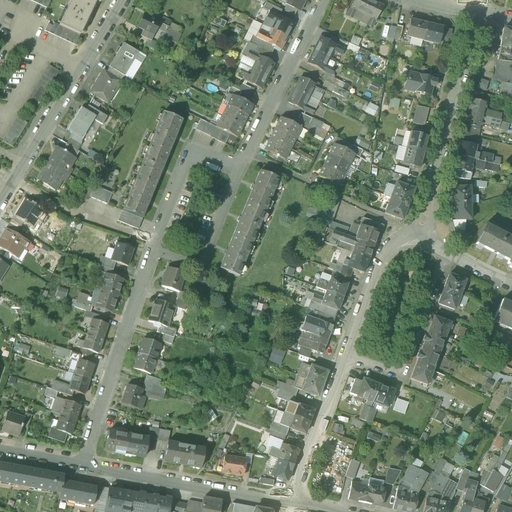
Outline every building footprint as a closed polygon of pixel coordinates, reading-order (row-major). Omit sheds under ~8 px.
[(50,0),(44,0),(42,6),(47,9),(50,0)] [(68,0),(58,23),(60,24),(71,0),(68,0)] [(95,4),(96,1),(92,0),(71,0),(60,24),(59,26),(64,28),(69,31),(74,33),(80,35),(81,34),(95,4)] [(299,12),(305,0),(282,0),(281,3),(287,6),(297,11),(299,12)] [(356,11),(363,14),(370,0),(369,0),(354,0),(350,8),(356,11)] [(363,14),(370,18),(376,21),(383,7),(370,0),(363,14)] [(263,9),(269,12),(278,17),(279,17),(282,10),(266,2),(263,9)] [(96,5),(95,4),(81,34),(82,34),(96,5)] [(284,12),(294,16),(297,11),(287,6),(284,12)] [(352,19),(356,11),(350,8),(346,16),(352,19)] [(352,19),(359,23),(363,14),(356,11),(352,19)] [(266,18),(276,22),(278,17),(269,12),(266,18)] [(370,18),(363,14),(359,23),(366,26),(370,18)] [(143,30),(154,36),(157,29),(160,23),(159,23),(143,15),(137,27),(143,30)] [(157,29),(165,33),(170,23),(171,21),(162,16),(159,23),(160,23),(157,29)] [(227,22),(214,16),(210,24),(223,30),(227,22)] [(276,22),(272,30),(287,37),(293,24),(279,17),(278,17),(276,22)] [(266,18),(262,25),(263,25),(272,30),(276,22),(266,18)] [(371,29),(376,21),(370,18),(366,26),(371,29)] [(246,33),(253,36),(256,38),(258,32),(262,25),(253,20),(246,33)] [(406,37),(422,41),(427,24),(410,20),(406,37)] [(49,34),(54,36),(59,26),(54,23),(52,27),(49,34)] [(179,28),(170,23),(165,33),(167,35),(165,40),(175,45),(180,35),(176,33),(179,28)] [(442,28),(427,24),(422,41),(438,45),(438,43),(442,28)] [(262,25),(258,32),(268,37),(272,30),(263,25),(262,25)] [(54,36),(60,38),(64,28),(59,26),(54,36)] [(393,39),(396,28),(390,26),(387,38),(393,39)] [(393,39),(399,41),(403,27),(397,26),(396,28),(393,39)] [(60,38),(65,41),(69,31),(64,28),(60,38)] [(438,43),(448,45),(452,30),(442,28),(438,43)] [(507,48),(511,49),(511,29),(504,28),(500,47),(507,48)] [(147,39),(151,41),(154,36),(143,30),(141,36),(147,39)] [(287,37),(272,30),(268,37),(265,43),(275,47),(280,50),(287,37)] [(65,41),(70,43),(74,33),(69,31),(65,41)] [(265,43),(268,37),(258,32),(256,38),(265,43)] [(80,35),(74,33),(70,43),(75,46),(80,36),(80,35)] [(253,36),(246,33),(243,40),(250,43),(253,36)] [(253,36),(250,43),(271,54),(275,47),(265,43),(256,38),(253,36)] [(349,43),(358,48),(361,40),(352,36),(349,43)] [(329,58),(332,51),(335,46),(320,38),(314,51),(329,58)] [(144,45),(156,51),(159,45),(151,41),(147,39),(144,45)] [(482,54),(494,57),(497,45),(485,42),(482,54)] [(124,77),(139,53),(124,43),(109,67),(124,77)] [(268,61),(271,54),(250,43),(246,50),(258,56),(268,61)] [(346,49),(356,54),(359,48),(358,48),(349,43),(346,49)] [(344,50),(335,46),(332,51),(341,55),(344,50)] [(497,61),(510,63),(511,55),(511,53),(506,52),(507,48),(500,47),(497,61)] [(243,56),(256,62),(258,56),(246,50),(243,56)] [(325,66),(329,58),(314,51),(307,64),(322,71),(325,66)] [(139,53),(124,77),(131,81),(146,57),(139,53)] [(256,62),(243,56),(243,55),(239,63),(240,63),(252,69),(256,62)] [(268,61),(258,56),(256,62),(252,69),(267,77),(274,64),(268,61)] [(494,82),(501,83),(511,84),(511,63),(510,63),(497,61),(494,82)] [(238,68),(250,74),(252,69),(240,63),(238,68)] [(26,104),(36,110),(59,73),(49,66),(26,104)] [(334,70),(325,66),(322,71),(324,72),(331,75),(332,74),(334,70)] [(119,80),(121,82),(124,77),(109,67),(106,72),(119,80)] [(418,76),(430,79),(432,71),(416,67),(415,72),(419,73),(418,76)] [(261,89),(267,77),(252,69),(250,74),(248,76),(246,82),(261,89)] [(90,93),(106,102),(119,80),(106,72),(104,71),(90,93)] [(236,77),(246,82),(248,76),(239,71),(236,77)] [(321,79),(330,84),(333,78),(334,78),(335,77),(334,74),(332,74),(331,75),(324,72),(321,79)] [(430,95),(432,86),(434,80),(430,79),(418,76),(410,74),(409,79),(407,79),(404,90),(415,93),(415,92),(430,95)] [(309,98),(313,90),(315,85),(300,77),(294,90),(309,98)] [(330,84),(342,90),(345,83),(334,78),(333,78),(330,84)] [(119,80),(106,102),(108,104),(121,82),(119,80)] [(324,81),(321,88),(325,90),(331,93),(332,92),(335,86),(324,81)] [(380,85),(372,81),(368,89),(376,93),(380,85)] [(228,86),(220,82),(217,87),(225,91),(228,86)] [(242,83),(238,91),(241,92),(250,96),(253,89),(242,83)] [(509,101),(511,87),(511,84),(501,83),(498,98),(509,101)] [(321,88),(315,85),(313,90),(322,95),(325,90),(321,88)] [(332,92),(346,99),(349,93),(335,86),(332,92)] [(238,99),(241,92),(238,91),(230,87),(227,94),(233,96),(238,99)] [(305,105),(309,98),(294,90),(287,103),(303,111),(305,105)] [(313,90),(309,98),(319,102),(322,95),(313,90)] [(233,96),(227,94),(224,101),(229,104),(233,96)] [(229,104),(228,107),(247,117),(253,106),(238,99),(233,96),(229,104)] [(315,110),(319,102),(309,98),(305,105),(315,110)] [(400,100),(390,98),(390,99),(388,107),(398,110),(400,100)] [(338,103),(330,99),(327,106),(334,110),(338,103)] [(466,113),(483,117),(485,110),(486,104),(470,99),(466,113)] [(378,107),(369,103),(364,112),(373,117),(378,107)] [(315,110),(305,105),(303,111),(312,115),(315,110)] [(75,136),(82,140),(94,120),(102,125),(106,117),(88,106),(85,110),(81,108),(67,131),(73,134),(75,136)] [(412,124),(424,127),(429,109),(417,106),(412,124)] [(242,127),(247,117),(228,107),(223,117),(242,127)] [(501,114),(485,110),(483,117),(501,121),(501,120),(500,120),(501,114)] [(163,113),(149,145),(169,153),(182,121),(163,113)] [(301,113),(298,119),(295,125),(300,128),(299,128),(306,131),(309,125),(312,119),(301,113)] [(480,129),(481,123),(483,117),(466,113),(463,125),(480,129)] [(237,138),(242,127),(223,117),(217,128),(222,131),(230,134),(230,135),(237,138)] [(501,121),(483,117),(481,123),(499,128),(501,121)] [(3,142),(13,148),(27,124),(17,118),(3,142)] [(280,118),(275,129),(294,139),(299,128),(300,128),(295,125),(280,118)] [(309,125),(320,130),(323,125),(312,119),(309,125)] [(195,130),(201,133),(206,123),(200,120),(195,130)] [(211,125),(206,123),(201,133),(206,135),(211,125)] [(216,128),(211,125),(206,135),(212,138),(216,128)] [(306,131),(317,137),(320,130),(309,125),(306,131)] [(323,125),(320,130),(327,133),(330,128),(323,125)] [(217,128),(216,128),(212,138),(217,141),(222,131),(217,128)] [(463,128),(461,134),(478,138),(479,132),(463,128)] [(275,129),(270,139),(289,149),(294,139),(275,129)] [(320,130),(317,137),(324,140),(327,133),(320,130)] [(230,134),(222,131),(217,141),(225,144),(227,140),(230,135),(230,134)] [(406,145),(406,148),(423,153),(427,137),(410,133),(406,145)] [(476,143),(478,138),(461,134),(460,139),(476,143)] [(230,135),(227,140),(234,143),(237,138),(230,135)] [(82,140),(75,136),(72,140),(79,144),(82,140)] [(371,142),(361,138),(357,146),(367,151),(371,142)] [(398,146),(406,148),(406,145),(404,143),(402,142),(403,140),(395,138),(393,145),(398,146)] [(70,139),(66,145),(77,151),(81,145),(79,144),(72,140),(70,139)] [(284,159),(289,149),(270,139),(264,150),(268,152),(279,158),(284,160),(284,159)] [(456,156),(473,160),(474,153),(476,146),(459,142),(456,156)] [(82,154),(77,151),(66,145),(63,151),(72,157),(72,158),(74,160),(77,161),(82,154)] [(155,186),(169,153),(149,145),(136,178),(155,186)] [(334,145),(328,155),(348,165),(353,155),(353,154),(348,152),(334,145)] [(353,155),(359,158),(364,151),(352,145),(348,152),(353,154),(353,155)] [(406,148),(398,146),(394,160),(402,162),(406,148)] [(57,148),(47,164),(65,175),(68,176),(72,170),(69,169),(66,167),(72,158),(72,157),(63,151),(57,148)] [(419,169),(423,153),(406,148),(402,162),(401,165),(419,169)] [(276,164),(287,169),(290,163),(284,159),(284,160),(279,158),(268,152),(265,159),(276,164)] [(492,157),(474,153),(473,160),(491,163),(492,157)] [(343,176),(348,165),(328,155),(323,166),(343,176)] [(470,174),(472,167),(473,160),(456,156),(454,171),(470,174)] [(66,167),(69,169),(74,160),(72,158),(66,167)] [(491,163),(473,160),(472,167),(492,171),(494,164),(491,163)] [(55,192),(65,175),(47,164),(37,181),(55,192)] [(348,165),(343,176),(349,179),(354,168),(348,165)] [(338,186),(343,176),(323,166),(318,177),(332,184),(337,186),(338,186)] [(396,166),(394,173),(407,176),(409,169),(396,166)] [(260,171),(246,204),(265,212),(279,179),(260,171)] [(452,178),(470,180),(471,174),(470,174),(454,171),(452,178)] [(142,219),(155,186),(136,178),(122,211),(142,219)] [(394,186),(390,198),(408,205),(414,189),(396,183),(394,186)] [(90,197),(108,205),(112,194),(95,187),(93,192),(80,184),(74,194),(87,202),(90,197)] [(330,189),(341,195),(344,189),(338,186),(337,186),(332,184),(330,189)] [(382,195),(390,198),(394,186),(387,184),(382,195)] [(451,188),(451,204),(470,204),(470,187),(451,188)] [(402,220),(408,205),(390,198),(384,213),(402,220)] [(328,199),(326,204),(318,226),(326,229),(328,230),(331,223),(332,223),(332,222),(337,208),(339,203),(328,199)] [(24,222),(31,227),(32,228),(36,221),(41,224),(46,216),(41,213),(42,212),(24,201),(15,216),(15,217),(24,222)] [(246,204),(233,236),(252,244),(265,212),(246,204)] [(471,220),(470,204),(451,204),(452,221),(471,220)] [(118,221),(138,230),(143,219),(142,219),(122,211),(118,221)] [(14,215),(9,224),(19,230),(24,222),(15,217),(15,216),(14,215)] [(359,226),(354,239),(356,240),(373,246),(378,233),(381,225),(362,218),(359,226)] [(36,233),(41,224),(36,221),(32,228),(31,227),(30,229),(36,233)] [(349,228),(332,222),(332,223),(331,223),(328,230),(339,234),(346,237),(349,228)] [(351,223),(349,228),(346,237),(354,239),(359,226),(351,223)] [(16,235),(19,230),(9,224),(5,229),(7,230),(16,235)] [(503,258),(509,261),(511,252),(511,239),(485,225),(476,242),(484,245),(483,247),(492,252),(493,251),(504,256),(503,258)] [(313,239),(321,242),(326,229),(318,226),(313,239)] [(326,244),(334,247),(339,234),(328,230),(326,229),(321,242),(326,244)] [(12,256),(15,258),(20,249),(24,251),(29,243),(16,235),(7,230),(0,241),(0,248),(6,252),(12,256)] [(341,250),(351,254),(356,240),(354,239),(346,237),(339,234),(334,247),(341,250)] [(238,277),(252,244),(233,236),(219,269),(238,277)] [(356,240),(351,254),(368,260),(373,246),(356,240)] [(115,262),(127,266),(132,249),(117,244),(114,253),(115,254),(112,261),(115,262)] [(28,253),(24,251),(20,249),(15,258),(22,263),(28,253)] [(343,266),(346,267),(351,254),(341,250),(336,263),(343,266)] [(12,256),(6,252),(2,257),(9,261),(12,256)] [(363,273),(368,260),(351,254),(346,267),(347,267),(353,269),(363,273)] [(101,258),(98,265),(113,270),(115,262),(112,261),(101,258)] [(332,270),(340,273),(341,270),(343,266),(336,263),(335,265),(330,263),(328,269),(332,270)] [(111,276),(113,270),(98,265),(96,271),(100,272),(106,274),(111,276)] [(344,275),(350,277),(353,269),(347,267),(345,272),(344,275)] [(159,286),(178,293),(179,292),(176,291),(179,281),(182,282),(184,274),(167,268),(164,278),(162,277),(159,286)] [(295,270),(288,268),(286,275),(292,277),(295,270)] [(340,273),(332,270),(330,276),(331,277),(330,278),(336,280),(339,275),(340,273)] [(100,272),(94,289),(100,291),(106,274),(100,272)] [(331,277),(330,276),(321,273),(319,280),(328,283),(330,278),(331,277)] [(106,274),(100,291),(117,297),(123,280),(111,276),(106,274)] [(350,277),(344,275),(341,282),(347,284),(350,277)] [(449,275),(443,289),(460,295),(465,281),(449,275)] [(328,283),(325,292),(342,298),(347,284),(341,282),(336,280),(330,278),(328,283)] [(315,288),(325,292),(328,283),(319,280),(318,280),(315,288)] [(68,290),(58,287),(55,296),(65,300),(68,290)] [(88,306),(92,307),(95,308),(100,291),(94,289),(91,297),(88,306)] [(454,310),(460,295),(443,289),(438,304),(454,310)] [(111,313),(117,297),(100,291),(95,308),(107,312),(111,313)] [(178,293),(176,299),(187,302),(189,295),(179,292),(178,293)] [(306,292),(303,299),(310,302),(313,295),(306,292)] [(325,292),(323,298),(320,305),(326,307),(337,311),(342,298),(325,292)] [(79,293),(76,301),(88,306),(91,297),(79,293)] [(311,302),(320,305),(323,298),(313,295),(310,302),(311,302)] [(481,307),(486,310),(491,299),(486,296),(481,307)] [(257,300),(248,298),(247,305),(256,307),(257,300)] [(185,311),(187,302),(176,299),(174,307),(174,308),(178,309),(185,311)] [(299,306),(308,309),(311,302),(310,302),(303,299),(302,299),(299,306)] [(74,307),(86,311),(90,313),(92,307),(88,306),(76,301),(74,307)] [(159,325),(168,328),(170,320),(170,319),(167,318),(171,307),(174,308),(174,307),(155,301),(148,322),(153,324),(159,325)] [(492,322),(511,330),(511,305),(502,301),(492,322)] [(323,315),(326,307),(320,305),(311,302),(308,309),(313,311),(323,315)] [(170,319),(170,320),(174,321),(178,309),(174,308),(171,307),(167,318),(170,319)] [(326,307),(323,315),(334,319),(337,311),(326,307)] [(98,322),(100,316),(90,313),(86,311),(84,317),(92,320),(98,322)] [(310,318),(320,322),(323,315),(313,311),(310,318)] [(332,326),(334,319),(323,315),(320,322),(332,326)] [(466,323),(478,327),(481,321),(468,316),(466,323)] [(300,331),(303,332),(327,340),(332,326),(320,322),(310,318),(310,319),(305,317),(303,324),(300,331)] [(433,317),(428,331),(445,338),(448,329),(450,330),(452,326),(450,325),(450,323),(433,317)] [(285,325),(300,331),(303,324),(287,318),(285,325)] [(92,320),(87,334),(102,340),(107,325),(98,322),(92,320)] [(158,328),(156,333),(163,335),(173,338),(176,330),(168,328),(159,325),(158,328)] [(428,331),(421,348),(439,355),(445,338),(428,331)] [(321,355),(327,340),(303,332),(301,339),(300,339),(298,346),(297,348),(300,349),(305,351),(306,349),(310,350),(312,351),(315,352),(321,355)] [(98,354),(102,340),(87,334),(84,342),(82,349),(91,352),(98,354)] [(174,339),(173,338),(163,335),(161,342),(172,345),(174,339)] [(143,339),(138,354),(155,360),(160,345),(143,339)] [(76,347),(80,348),(82,349),(84,342),(78,340),(76,347)] [(30,347),(20,344),(17,352),(27,356),(30,347)] [(68,359),(69,357),(70,352),(57,347),(54,355),(68,359)] [(285,352),(273,347),(267,362),(280,366),(285,352)] [(80,348),(78,354),(89,358),(91,352),(82,349),(80,348)] [(421,348),(415,365),(432,371),(439,355),(421,348)] [(298,355),(309,359),(312,351),(310,350),(306,349),(305,351),(300,349),(298,355)] [(88,364),(89,358),(78,354),(70,352),(69,357),(78,360),(88,364)] [(152,370),(155,360),(138,354),(132,369),(150,375),(152,370)] [(71,360),(67,373),(73,375),(78,362),(71,360)] [(78,362),(73,375),(89,380),(94,366),(88,364),(78,360),(78,362)] [(155,360),(152,370),(160,372),(163,363),(155,360)] [(296,375),(306,379),(310,367),(300,364),(296,375)] [(427,386),(432,371),(415,365),(410,379),(427,386)] [(310,367),(306,379),(323,385),(327,372),(310,366),(310,367)] [(62,380),(71,383),(73,375),(67,373),(65,372),(62,380)] [(89,380),(73,375),(71,383),(69,387),(68,390),(73,392),(84,395),(89,380)] [(298,389),(301,391),(306,379),(296,375),(294,382),(292,387),(298,389)] [(16,379),(10,376),(8,383),(14,385),(16,379)] [(146,376),(144,382),(158,386),(160,380),(146,376)] [(285,385),(292,387),(294,382),(287,379),(285,385)] [(318,398),(323,385),(306,379),(301,391),(318,398)] [(349,394),(356,397),(362,383),(354,380),(349,394)] [(363,380),(362,383),(356,397),(366,400),(372,403),(378,385),(363,380)] [(57,392),(72,397),(73,392),(68,390),(69,387),(53,381),(51,390),(57,392)] [(260,383),(253,381),(250,386),(257,390),(260,383)] [(166,389),(158,386),(144,382),(141,390),(142,390),(155,395),(162,395),(164,395),(166,389)] [(282,384),(279,390),(295,396),(298,389),(292,387),(285,385),(282,384)] [(394,391),(378,385),(372,403),(387,408),(390,402),(392,403),(394,398),(391,397),(394,391)] [(121,403),(136,408),(140,397),(140,396),(142,390),(141,390),(127,386),(121,403)] [(44,396),(55,400),(55,398),(57,392),(51,390),(46,389),(44,396)] [(142,390),(140,396),(162,403),(164,395),(162,395),(155,395),(142,390)] [(292,404),(295,396),(279,390),(276,398),(280,400),(288,402),(289,403),(290,402),(292,404)] [(146,399),(140,397),(136,408),(143,410),(146,399)] [(50,413),(60,416),(65,401),(55,398),(55,400),(50,413)] [(408,403),(397,399),(393,411),(404,414),(408,403)] [(280,400),(276,411),(284,413),(288,402),(280,400)] [(65,401),(60,416),(75,421),(80,406),(65,401)] [(284,413),(283,413),(293,417),(297,405),(292,404),(290,402),(289,403),(288,402),(284,413)] [(387,408),(372,403),(370,408),(376,410),(385,414),(387,408)] [(297,405),(293,417),(309,423),(313,411),(297,405)] [(359,419),(365,421),(370,408),(364,406),(359,419)] [(376,410),(370,408),(365,421),(371,423),(376,410)] [(211,409),(204,414),(209,423),(217,418),(211,409)] [(272,422),(279,425),(283,413),(284,413),(276,411),(272,422)] [(438,411),(436,420),(446,423),(448,415),(438,411)] [(283,413),(279,425),(289,429),(293,417),(283,413)] [(12,433),(19,435),(21,427),(24,420),(23,419),(7,414),(1,431),(12,434),(12,433)] [(21,427),(27,429),(31,416),(25,414),(23,419),(24,420),(21,427)] [(70,436),(75,421),(60,416),(58,421),(55,430),(67,434),(70,436)] [(305,434),(309,423),(293,417),(289,429),(305,434)] [(49,427),(51,428),(55,430),(58,421),(52,419),(49,427)] [(351,425),(362,429),(364,423),(353,419),(351,425)] [(285,436),(289,429),(279,425),(272,422),(269,430),(271,431),(285,436)] [(342,427),(334,424),(331,433),(343,437),(345,433),(342,427)] [(148,439),(157,441),(159,430),(147,427),(145,438),(148,438),(148,439)] [(63,444),(67,434),(55,430),(51,428),(47,438),(63,444)] [(169,431),(159,430),(157,441),(167,443),(169,431)] [(105,451),(124,454),(128,435),(114,433),(114,432),(108,431),(105,451)] [(268,436),(283,442),(285,436),(271,431),(269,434),(268,436)] [(380,437),(369,432),(366,438),(377,443),(380,437)] [(142,438),(128,435),(124,454),(144,458),(148,439),(148,438),(145,438),(142,437),(142,438)] [(218,448),(223,449),(229,437),(225,435),(218,448)] [(283,442),(268,436),(265,446),(271,448),(279,451),(281,444),(282,444),(283,442)] [(505,441),(498,436),(492,446),(500,450),(505,441)] [(163,462),(200,469),(204,450),(167,443),(163,462)] [(281,444),(279,451),(279,452),(280,453),(277,460),(293,466),(299,450),(282,444),(281,444)] [(506,444),(502,452),(506,454),(510,446),(506,444)] [(269,457),(277,460),(280,453),(279,452),(279,451),(271,448),(268,456),(269,457)] [(498,459),(498,460),(503,463),(507,454),(506,454),(502,452),(498,459)] [(493,456),(485,472),(490,475),(492,471),(498,460),(498,459),(493,456)] [(222,473),(242,477),(244,464),(245,460),(224,457),(222,473)] [(277,460),(269,457),(266,467),(273,469),(273,467),(275,468),(277,460)] [(415,459),(410,466),(419,471),(423,463),(415,459)] [(287,481),(293,466),(277,460),(275,468),(273,467),(273,469),(270,475),(287,481)] [(345,477),(352,479),(358,463),(351,460),(345,477)] [(440,460),(433,474),(438,476),(439,477),(441,473),(446,463),(440,460)] [(492,471),(497,473),(501,466),(503,463),(498,460),(492,471)] [(0,482),(26,487),(30,469),(0,463),(0,482)] [(441,473),(449,477),(454,468),(446,463),(441,473)] [(393,509),(403,511),(407,495),(419,471),(410,466),(402,481),(404,482),(401,488),(397,487),(393,509)] [(501,466),(497,473),(502,476),(504,477),(508,470),(501,466)] [(26,487),(59,493),(60,493),(62,482),(63,476),(30,469),(26,487)] [(387,485),(393,486),(401,471),(390,469),(387,485)] [(456,490),(462,492),(463,490),(466,480),(469,473),(465,470),(461,477),(456,490)] [(419,471),(407,495),(415,496),(427,475),(419,471)] [(490,491),(493,493),(502,476),(497,473),(492,471),(490,475),(483,487),(490,491)] [(463,498),(471,500),(474,492),(476,483),(475,483),(477,476),(473,474),(469,472),(469,473),(466,480),(463,490),(465,490),(463,498)] [(478,484),(483,487),(490,475),(485,472),(478,484)] [(428,494),(426,499),(436,501),(448,479),(449,477),(441,473),(439,477),(438,476),(433,486),(435,487),(434,489),(433,492),(430,492),(428,494)] [(433,486),(438,476),(433,474),(428,483),(432,488),(434,489),(435,487),(433,486)] [(259,484),(273,486),(274,481),(260,478),(259,484)] [(360,478),(359,484),(360,484),(360,486),(367,487),(368,486),(369,480),(360,478)] [(369,480),(368,486),(382,489),(383,482),(369,479),(369,480)] [(448,479),(436,501),(449,504),(449,503),(454,494),(454,489),(457,484),(448,479)] [(95,488),(62,482),(60,493),(59,493),(58,499),(92,506),(95,488)] [(348,500),(364,503),(367,487),(360,486),(360,484),(359,484),(352,483),(351,484),(348,500)] [(501,500),(502,501),(509,489),(502,485),(495,497),(501,500)] [(368,486),(367,487),(364,503),(380,507),(384,489),(382,489),(368,486)] [(490,491),(483,487),(479,494),(481,497),(485,498),(490,491)] [(94,511),(103,511),(108,489),(102,488),(99,499),(94,511)] [(128,511),(129,511),(128,511),(131,494),(123,493),(123,492),(108,489),(103,511),(128,511)] [(511,493),(511,490),(509,489),(502,501),(506,503),(511,493)] [(141,511),(144,495),(145,496),(145,493),(139,492),(139,494),(131,493),(131,494),(128,511),(129,511),(135,511),(134,511),(141,511)] [(503,509),(511,511),(511,493),(506,503),(503,509)] [(479,494),(473,501),(483,504),(487,505),(489,500),(485,498),(481,497),(479,494)] [(154,511),(157,498),(157,496),(152,495),(152,497),(145,496),(144,495),(141,511),(154,511)] [(413,511),(416,497),(415,496),(407,495),(403,511),(405,511),(413,511)] [(168,511),(170,501),(171,498),(165,497),(165,499),(157,498),(154,511),(168,511)] [(200,511),(218,511),(221,502),(203,498),(202,504),(200,511)] [(469,511),(473,501),(471,500),(463,498),(458,511),(469,511)] [(433,511),(436,501),(426,499),(423,511),(433,511)] [(503,509),(506,503),(502,501),(501,500),(497,507),(503,509)] [(168,511),(176,511),(178,503),(170,501),(168,511)] [(188,501),(186,505),(182,511),(200,511),(202,504),(188,501)] [(447,511),(449,504),(436,501),(433,511),(447,511)] [(480,511),(483,504),(473,501),(469,511),(480,511)] [(176,511),(182,511),(186,505),(178,503),(176,511)]
